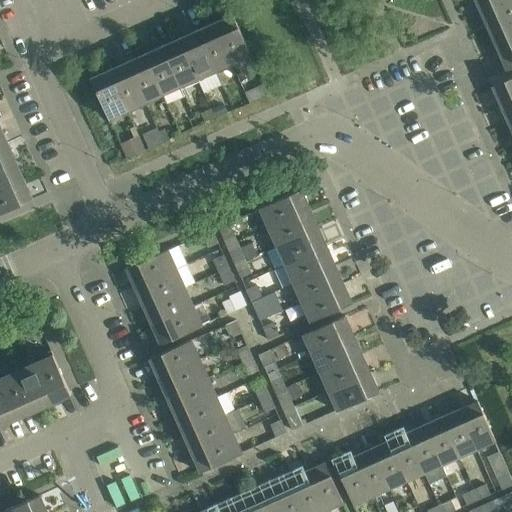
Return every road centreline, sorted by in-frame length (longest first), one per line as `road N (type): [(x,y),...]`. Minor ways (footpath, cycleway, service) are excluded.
road 1 (unclassified): [(511,262),(472,251),(376,175),(323,148),(284,148),(229,166),(102,224)]
road 2 (residential): [(67,434),(120,410),(55,246)]
road 3 (residential): [(102,224),(36,53)]
road 4 (residential): [(36,53),(164,0)]
